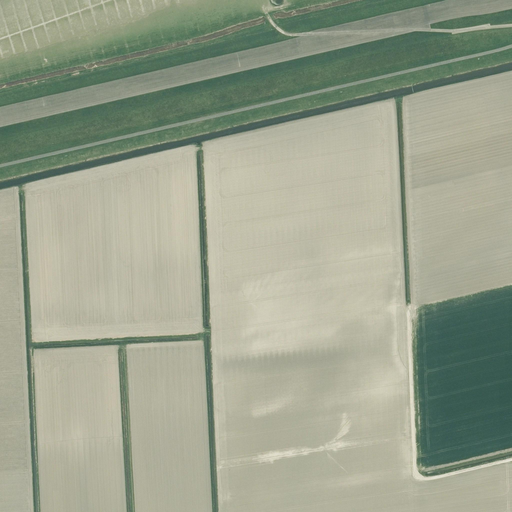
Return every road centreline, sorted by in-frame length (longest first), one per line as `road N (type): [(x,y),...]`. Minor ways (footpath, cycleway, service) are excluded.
road 1 (unclassified): [(0,166),(511,46)]
road 2 (track): [(511,459),(431,478),(416,474),(407,313)]
